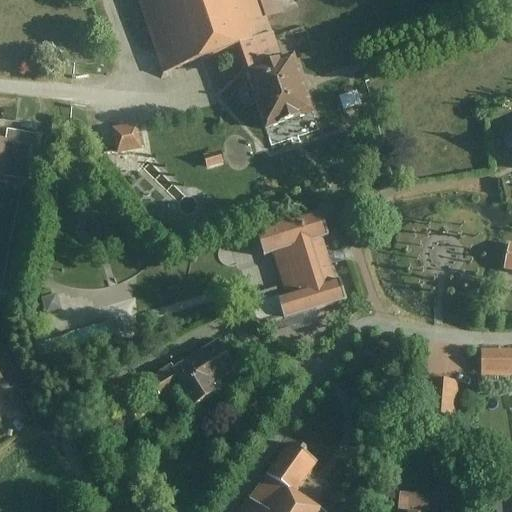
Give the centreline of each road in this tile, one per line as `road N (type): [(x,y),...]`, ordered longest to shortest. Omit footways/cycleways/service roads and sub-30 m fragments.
road 1 (residential): [(316,382),(252,339),(221,330),(103,389),(82,403),(69,431),(79,473),(101,511)]
road 2 (residential): [(511,341),(361,325),(316,382)]
road 3 (residential): [(316,382),(230,511)]
